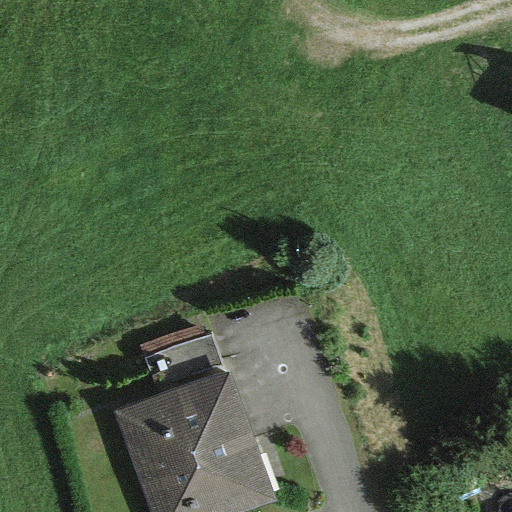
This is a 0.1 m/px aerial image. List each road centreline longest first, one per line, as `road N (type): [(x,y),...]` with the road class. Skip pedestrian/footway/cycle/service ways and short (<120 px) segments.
road 1 (residential): [(348,511),(293,327)]
road 2 (unknown): [(345,501),(511,427)]
